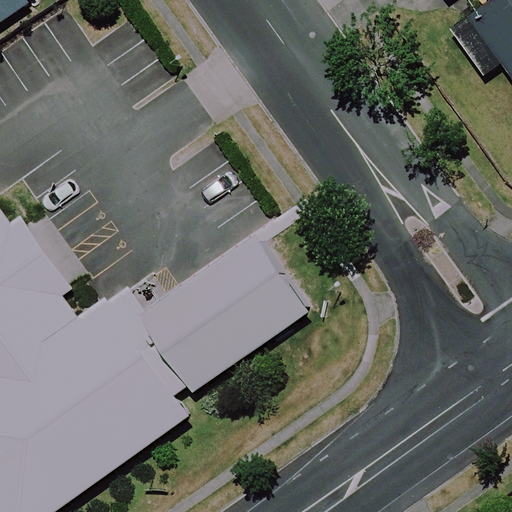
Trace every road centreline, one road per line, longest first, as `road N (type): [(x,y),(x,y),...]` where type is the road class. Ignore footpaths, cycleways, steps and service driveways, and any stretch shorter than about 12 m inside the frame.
road 1 (tertiary): [(511,358),(252,0)]
road 2 (tertiary): [(511,371),(314,511)]
